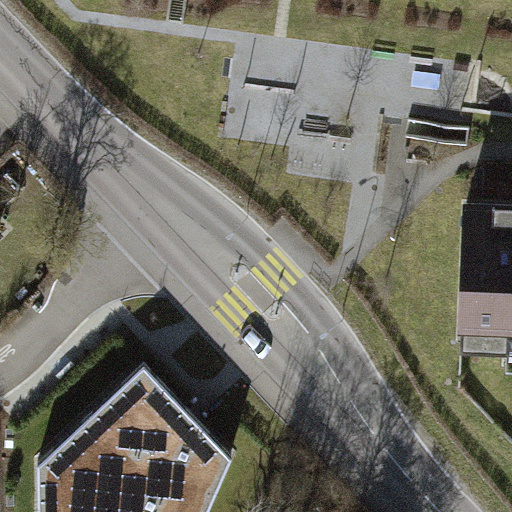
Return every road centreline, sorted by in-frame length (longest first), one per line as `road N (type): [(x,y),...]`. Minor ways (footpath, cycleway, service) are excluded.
road 1 (secondary): [(160,207),(321,364),(446,511)]
road 2 (secondary): [(0,42),(160,207)]
road 3 (residential): [(0,372),(160,207)]
